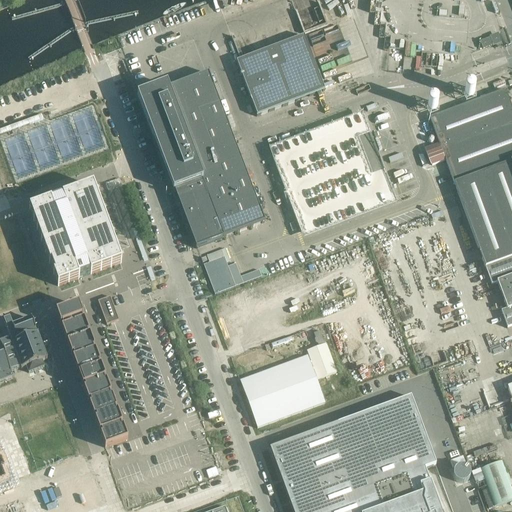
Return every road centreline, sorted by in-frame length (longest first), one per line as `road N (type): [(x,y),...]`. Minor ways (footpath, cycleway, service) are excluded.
road 1 (unclassified): [(95,66),(171,261)]
road 2 (unclassified): [(171,261),(228,414)]
road 3 (unclassified): [(171,261),(38,307)]
road 4 (unclassified): [(228,414),(96,462)]
